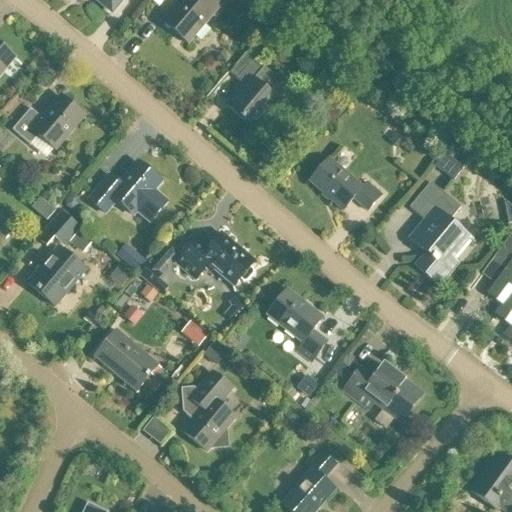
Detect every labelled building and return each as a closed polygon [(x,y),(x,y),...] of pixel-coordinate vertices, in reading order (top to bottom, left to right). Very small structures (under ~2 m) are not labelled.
[(94,0),(111,14),(123,0),(94,0)] [(181,0),(162,23),(188,46),(223,5),(217,0),(181,0)] [(0,77),(14,60),(0,48),(0,77)] [(231,77),(236,81),(243,88),(226,107),(256,133),(270,118),(268,116),(279,104),(266,93),(277,80),(264,70),(263,71),(252,62),(247,58),(231,77)] [(83,119),(59,99),(41,120),(30,111),(12,132),(30,147),(38,138),(55,152),(83,119)] [(0,135),(0,154),(10,143),(0,135)] [(396,136),(389,144),(397,151),(399,153),(407,145),(405,143),(396,136)] [(460,136),(450,149),(462,158),(472,146),(460,136)] [(443,153),(433,167),(454,181),(463,169),(443,153)] [(362,190),(328,161),(309,184),(342,213),(353,201),(367,213),(381,197),(366,184),(362,190)] [(161,185),(137,164),(119,186),(109,178),(88,202),(105,217),(117,204),(133,218),(136,213),(150,225),(168,205),(154,192),(161,185)] [(448,258),(466,237),(449,223),(460,210),(430,185),(409,210),(425,223),(409,242),(426,256),(415,269),(438,288),(457,265),(448,258)] [(79,208),(79,200),(75,197),(69,197),(65,201),(66,209),(70,213),(76,212),(79,208)] [(44,198),(36,209),(51,221),(59,211),(44,198)] [(62,213),(40,240),(46,247),(54,238),(64,248),(81,229),(62,213)] [(0,239),(1,239),(5,242),(13,232),(0,220),(0,239)] [(511,234),(492,262),(505,272),(504,273),(505,273),(488,296),(503,306),(496,316),(511,328),(505,338),(511,343),(511,234)] [(69,245),(82,256),(90,246),(77,235),(69,245)] [(195,282),(200,276),(208,267),(234,289),(254,264),(221,236),(208,251),(196,241),(175,265),(195,282)] [(55,309),(86,272),(58,249),(27,286),(55,309)] [(146,264),(136,255),(127,266),(137,275),(146,264)] [(139,277),(153,289),(163,277),(149,265),(139,277)] [(131,288),(124,295),(130,300),(137,293),(131,288)] [(158,297),(147,288),(142,294),(153,303),(158,297)] [(323,320),(286,292),(266,317),(302,345),(296,353),(311,364),(327,343),(313,332),(323,320)] [(132,308),(123,319),(134,329),(143,318),(132,308)] [(102,309),(93,319),(98,323),(106,313),(102,309)] [(181,335),(198,349),(209,337),(191,322),(181,335)] [(136,394),(143,386),(149,378),(158,368),(116,332),(94,359),(136,394)] [(212,343),(204,353),(217,364),(226,353),(212,343)] [(334,376),(344,383),(351,372),(341,365),(334,376)] [(400,425),(421,396),(384,368),(374,382),(360,371),(344,393),(369,412),(374,405),(400,425)] [(231,391),(212,375),(197,393),(193,390),(181,391),(182,408),(185,408),(186,417),(192,422),(183,433),(207,454),(209,450),(226,449),(225,432),(234,420),(218,407),(231,391)] [(307,377),(296,391),(308,400),(319,387),(307,377)] [(149,378),(143,386),(155,395),(161,387),(149,378)] [(293,427),(301,418),(291,410),(283,418),(293,427)] [(166,445),(176,430),(157,418),(147,433),(166,445)] [(336,467),(317,451),(304,466),(310,471),(281,505),(288,511),(317,511),(335,492),(324,482),(336,467)] [(511,465),(499,456),(471,494),(493,510),(499,501),(511,511),(511,465)]
